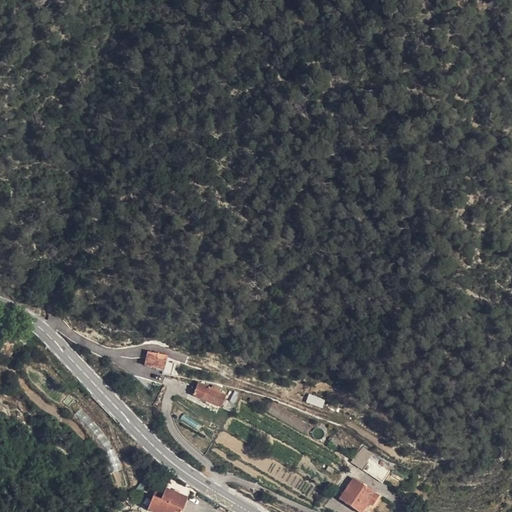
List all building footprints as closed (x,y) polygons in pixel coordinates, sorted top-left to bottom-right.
[(138,368),(155,374),(155,368),(156,363),(141,358),(138,368)] [(223,399),(204,389),(197,402),(216,412),(223,399)] [(323,407),(325,399),(308,394),(305,403),(323,407)] [(361,447),(350,441),(340,457),(352,464),(361,447)] [(382,464),(363,454),(356,466),(374,477),(382,464)] [(371,505),(378,495),(344,474),(331,496),(357,511),(360,511),(365,504),(371,505)] [(157,484),(153,494),(161,497),(165,488),(157,484)] [(187,511),(191,501),(170,487),(167,494),(180,501),(176,509),(164,503),(160,511),(187,511)] [(180,501),(167,494),(164,503),(176,509),(180,501)]
